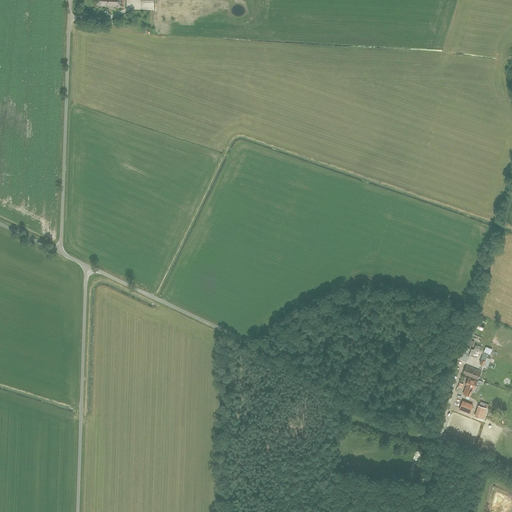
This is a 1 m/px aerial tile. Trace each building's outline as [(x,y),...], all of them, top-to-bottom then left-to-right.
[(183,9),(183,6),(157,5),(157,16),(186,17),(186,10),(183,9)] [(467,344),(473,346),(474,341),(472,340),(474,335),(475,330),(471,329),(469,334),(471,335),(469,339),(467,344)] [(470,348),(466,347),(465,346),(460,359),(467,362),(470,353),(468,353),(470,348)] [(488,359),(488,358),(487,357),(487,356),(484,355),(482,359),(481,359),(480,362),(481,362),(480,364),(484,365),(486,358),(488,359)] [(478,379),(481,371),(466,365),(463,374),(478,379)] [(474,388),(477,381),(469,377),(466,384),(467,385),(463,393),(470,396),(473,387),(474,388)] [(469,413),(472,405),(462,401),(459,409),(469,413)] [(483,419),(487,408),(478,405),(474,416),(483,419)]
